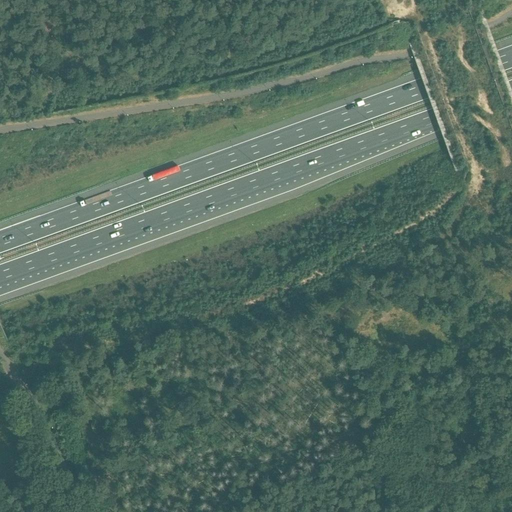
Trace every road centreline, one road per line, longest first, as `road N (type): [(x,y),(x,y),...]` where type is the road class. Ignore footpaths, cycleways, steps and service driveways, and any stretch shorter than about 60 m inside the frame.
road 1 (motorway): [(0,276),(511,90)]
road 2 (motorway): [(511,56),(0,242)]
road 3 (track): [(420,511),(319,264)]
road 4 (unclassified): [(0,355),(28,395),(78,511)]
